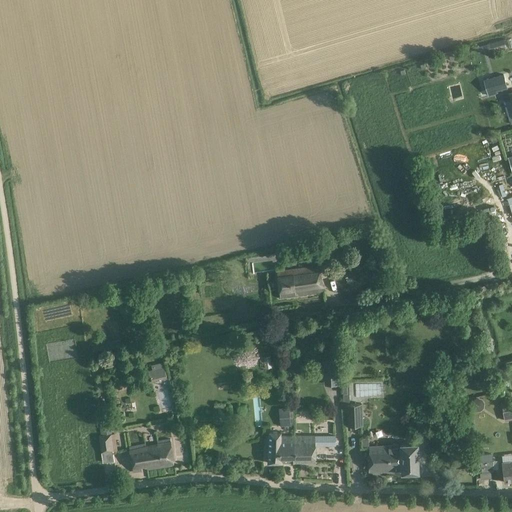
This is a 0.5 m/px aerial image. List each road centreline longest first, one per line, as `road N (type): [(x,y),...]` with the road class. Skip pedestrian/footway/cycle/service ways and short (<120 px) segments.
road 1 (unclassified): [(477,493),(170,479),(33,497)]
road 2 (unclassified): [(33,497),(0,201)]
road 3 (unclassified): [(324,283),(341,306),(511,271)]
